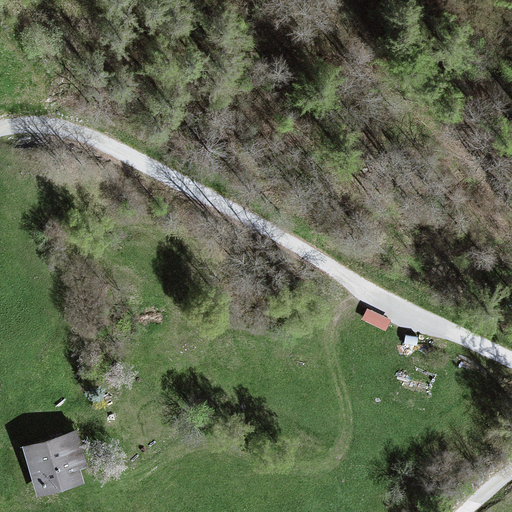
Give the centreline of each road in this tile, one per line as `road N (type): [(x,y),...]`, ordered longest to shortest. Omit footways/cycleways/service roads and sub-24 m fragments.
road 1 (unclassified): [(511,363),(95,143),(50,127),(0,134)]
road 2 (track): [(298,0),(383,65),(431,118),(465,177),(511,174)]
